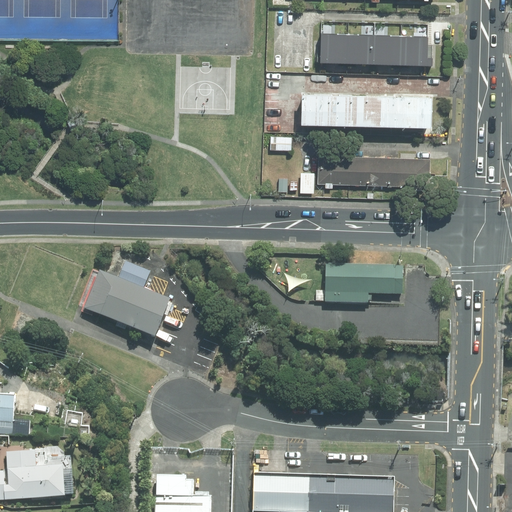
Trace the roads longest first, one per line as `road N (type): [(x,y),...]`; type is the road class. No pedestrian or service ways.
road 1 (tertiary): [(476,231),(0,223)]
road 2 (residential): [(181,410),(322,427),(471,431)]
road 3 (secondary): [(471,431),(476,231)]
road 4 (unknown): [(181,410),(143,422),(127,511)]
road 5 (secondary): [(476,231),(482,107)]
